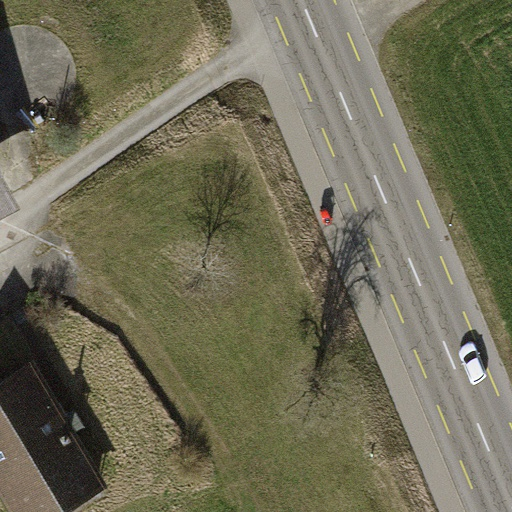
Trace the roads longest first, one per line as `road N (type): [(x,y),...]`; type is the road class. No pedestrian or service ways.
road 1 (tertiary): [(511,502),(303,0)]
road 2 (track): [(387,0),(227,64),(0,227)]
road 3 (track): [(257,511),(140,333),(83,294),(0,270)]
